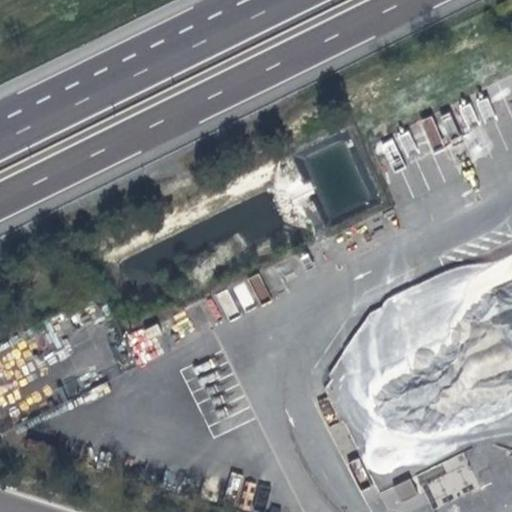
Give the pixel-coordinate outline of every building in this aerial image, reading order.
[(398,202),(459,180),(447,146),(445,147),(435,118),(376,139),(398,202)] [(258,273),(232,286),(244,309),(269,296),(258,273)] [(225,317),(238,311),(229,288),(215,294),(225,317)] [(155,325),(128,333),(137,364),(164,356),(155,325)] [(425,478),(431,501),(475,489),(466,457),(442,463),(444,473),(425,478)] [(401,502),(394,486),(378,494),(385,507),(401,502)]
